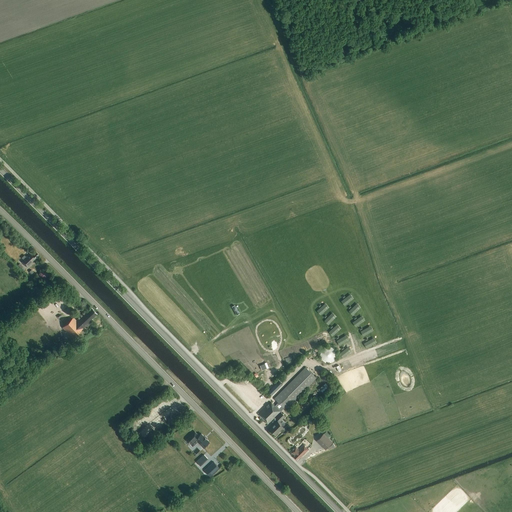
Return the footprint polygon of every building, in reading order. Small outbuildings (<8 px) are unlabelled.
[(34,252),(31,255),(30,253),(21,261),(27,268),(36,259),(35,259),(39,255),(36,252),(35,253),(34,252)] [(62,327),(72,338),(92,319),(97,314),(91,308),(87,312),(86,311),(76,320),(73,317),(62,327)] [(60,327),(56,331),(63,339),(68,334),(60,327)] [(66,344),(68,349),(78,343),(75,339),(66,344)] [(329,346),(326,347),(324,347),(322,349),(321,351),(320,353),(320,356),(321,357),(322,359),(323,361),(324,362),(325,362),(327,363),(328,363),(330,363),(331,362),(333,362),(334,360),(336,359),(336,357),(337,356),(337,354),(336,352),(336,351),(335,349),(334,348),(332,347),(331,347),(329,346)] [(316,378),(306,367),(274,398),(278,402),(275,406),(271,402),(259,414),(268,423),(276,416),(280,421),(285,416),(280,411),(284,408),(285,409),(316,378)] [(265,395),(271,389),(266,384),(260,391),(265,395)] [(275,391),(272,389),(265,396),(267,398),(275,391)] [(310,418),(313,423),(322,417),(319,412),(310,418)] [(277,421),(270,429),(275,434),(283,427),(283,426),(285,425),(286,423),(283,421),(282,422),(280,424),(277,421)] [(197,441),(203,448),(210,442),(207,439),(204,436),(201,433),(199,436),(195,432),(187,440),(193,446),(197,441)] [(324,434),(317,441),(325,449),(332,442),(324,434)] [(294,457),(297,460),(300,456),(301,457),(308,450),(304,445),(298,450),(296,447),(291,452),(295,456),(294,457)] [(201,466),(209,459),(204,454),(197,461),(201,466)] [(214,462),(205,470),(210,476),(219,468),(214,462)]
